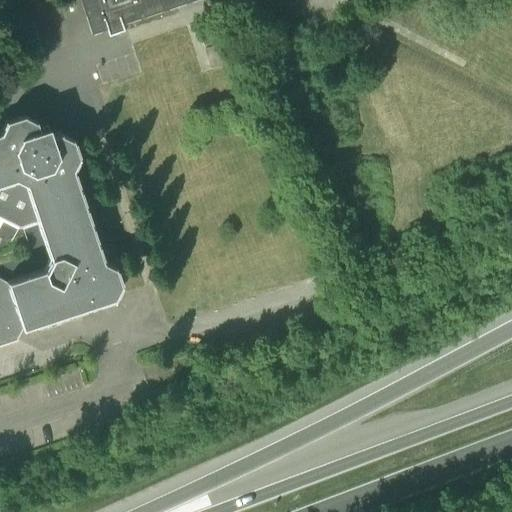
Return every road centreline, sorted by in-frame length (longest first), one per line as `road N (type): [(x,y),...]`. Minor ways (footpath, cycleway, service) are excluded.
road 1 (primary): [(511,330),(150,511)]
road 2 (primary): [(511,401),(218,511)]
road 3 (primary): [(332,511),(511,445)]
